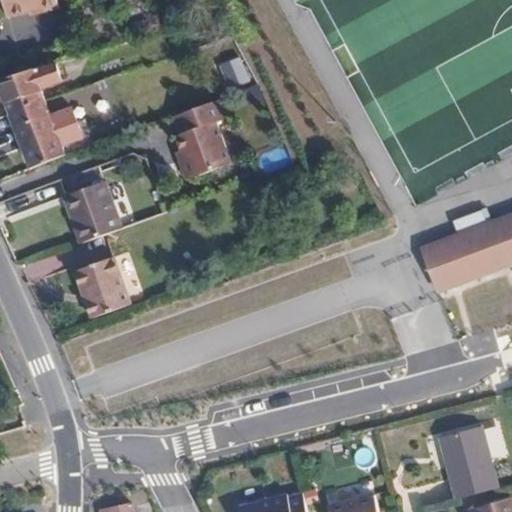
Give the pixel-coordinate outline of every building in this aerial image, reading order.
[(2,0),(6,14),(43,4),(43,9),(57,7),(55,0),(2,0)] [(59,37),(80,30),(75,14),(54,22),(59,37)] [(243,55),(220,62),(229,88),(252,80),(243,55)] [(0,97),(7,95),(15,114),(49,102),(41,84),(64,76),(58,59),(0,79),(0,97)] [(220,114),(213,95),(170,113),(176,130),(172,132),(181,154),(179,163),(183,172),(191,173),(230,157),(212,117),(220,114)] [(15,114),(37,166),(70,153),(67,144),(85,137),(74,107),(55,115),(49,102),(15,114)] [(75,208),(87,241),(127,227),(103,162),(64,177),(70,193),(77,190),(82,203),(75,208)] [(70,193),(75,208),(82,203),(77,190),(70,193)] [(511,222),(423,251),(437,295),(511,270),(511,222)] [(135,301),(119,255),(79,270),(97,316),(135,301)] [(446,465),(454,498),(497,486),(481,426),(439,438),(443,454),(447,453),(450,463),(446,465)] [(378,511),(373,492),(329,504),(331,511),(378,511)] [(309,511),(304,493),(290,496),(290,494),(241,508),(242,511),(309,511)] [(511,511),(511,499),(511,497),(467,510),(467,511),(511,511)]
